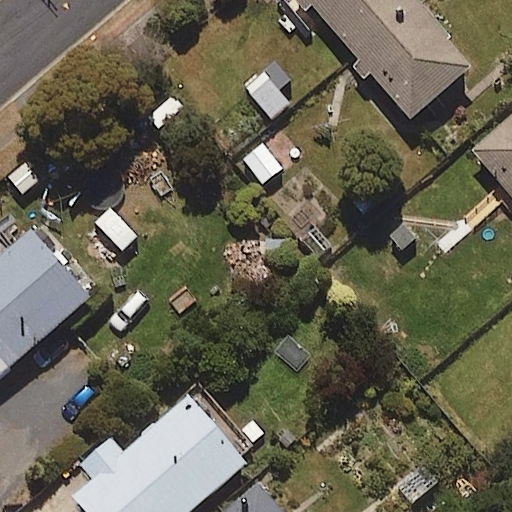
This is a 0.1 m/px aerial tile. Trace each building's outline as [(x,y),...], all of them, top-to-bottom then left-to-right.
[(476,68),(412,0),(294,0),(413,127),(476,68)] [(290,82),(277,67),(245,95),(271,124),(290,107),(278,93),(290,82)] [(511,120),(471,155),(511,204),(511,120)] [(0,382),(90,305),(31,236),(11,253),(0,240),(0,382)] [(197,511),(245,472),(188,405),(124,459),(111,444),(82,469),(94,483),(73,501),(81,511),(197,511)] [(274,511),(258,493),(235,511),(274,511)]
